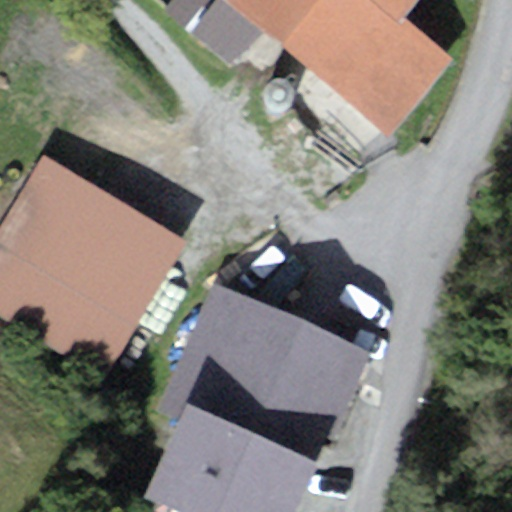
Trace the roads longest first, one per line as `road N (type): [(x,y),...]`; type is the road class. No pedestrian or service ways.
road 1 (residential): [(506,0),(423,250),(371,511)]
road 2 (unknown): [(453,169),(371,206),(339,239),(300,232),(233,166),(103,0)]
